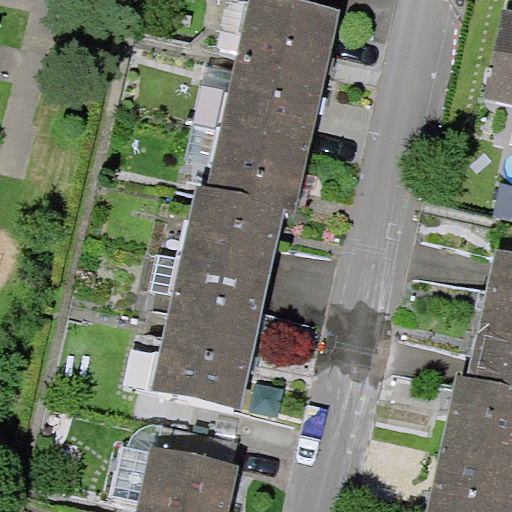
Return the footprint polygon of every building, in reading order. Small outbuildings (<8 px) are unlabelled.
[(315,0),(237,0),(238,1),(312,16),(315,0)] [(244,6),(202,201),(292,220),(334,25),(244,6)] [(511,27),(497,24),(479,114),(511,120),(511,27)] [(202,201),(190,200),(147,400),(235,419),(278,219),(202,201)] [(511,266),(488,262),(461,391),(511,401),(511,266)] [(511,511),(511,402),(461,391),(448,389),(422,511),(511,511)] [(142,458),(130,511),(222,511),(230,476),(142,458)]
